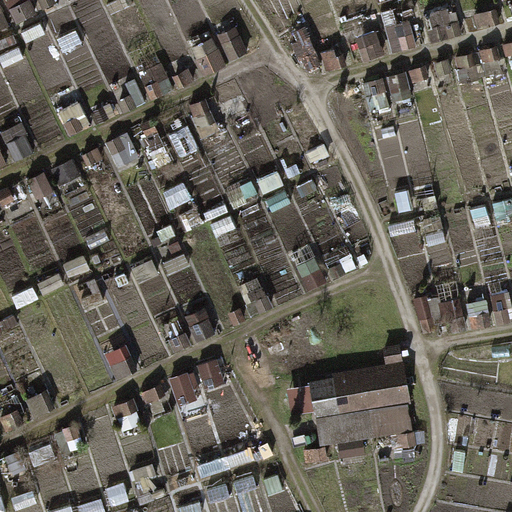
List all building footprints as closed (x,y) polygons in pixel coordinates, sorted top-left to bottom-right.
[(35,0),(6,0),(15,19),(39,8),(35,0)] [(104,0),(84,0),(80,2),(83,10),(104,1),(104,0)] [(434,41),(465,32),(456,1),(424,11),(434,41)] [(474,28),(501,20),(497,5),(469,14),(474,28)] [(101,6),(81,15),(86,26),(106,17),(101,6)] [(5,9),(0,11),(0,29),(12,24),(5,9)] [(403,49),(421,43),(413,16),(394,22),(403,49)] [(356,62),(388,52),(378,22),(347,32),(356,62)] [(305,72),(321,67),(309,28),(293,33),(305,72)] [(243,29),(225,37),(234,56),(251,48),(243,29)] [(215,33),(194,42),(207,71),(228,61),(215,33)] [(328,66),(348,60),(339,33),(319,39),(328,66)] [(15,36),(5,41),(10,53),(21,48),(15,36)] [(499,44),(481,49),(487,72),(505,67),(499,44)] [(476,50),(455,56),(461,78),(481,73),(476,50)] [(451,57),(435,61),(439,76),(454,72),(451,57)] [(33,61),(9,72),(15,84),(39,74),(33,61)] [(191,64),(175,71),(182,85),(198,78),(191,64)] [(430,64),(413,68),(419,94),(436,89),(430,64)] [(262,65),(243,74),(257,106),(277,97),(262,65)] [(409,70),(389,75),(395,102),(416,97),(409,70)] [(168,71),(148,80),(154,94),(174,85),(168,71)] [(384,74),(363,79),(372,114),(393,109),(384,74)] [(236,79),(217,87),(230,116),(250,108),(236,79)] [(357,80),(342,84),(345,95),(360,91),(357,80)] [(140,81),(118,91),(126,108),(148,98),(140,81)] [(208,94),(188,103),(203,134),(222,125),(208,94)] [(114,101),(103,106),(108,117),(119,112),(114,101)] [(82,111),(65,119),(71,132),(88,124),(82,111)] [(154,117),(145,121),(156,146),(165,142),(154,117)] [(25,121),(4,131),(16,158),(37,148),(25,121)] [(190,124),(176,130),(186,154),(200,148),(190,124)] [(124,134),(110,140),(118,160),(133,153),(124,134)] [(1,145),(0,145),(0,165),(9,162),(1,145)] [(100,146),(82,154),(90,170),(108,163),(100,146)] [(304,150),(280,161),(288,179),(312,168),(304,150)] [(75,157),(54,166),(61,180),(81,171),(75,157)] [(51,209),(63,203),(47,166),(34,172),(51,209)] [(280,168),(259,177),(265,189),(285,180),(280,168)] [(458,178),(441,182),(444,192),(461,188),(458,178)] [(14,185),(2,190),(7,201),(18,196),(14,185)] [(434,185),(419,189),(423,206),(438,203),(434,185)] [(241,186),(227,192),(234,206),(247,199),(241,186)] [(194,190),(167,202),(180,231),(207,219),(194,190)] [(411,190),(393,194),(397,211),(415,207),(411,190)] [(511,195),(494,199),(500,225),(511,221),(511,195)] [(488,202),(473,206),(477,225),(493,221),(488,202)] [(443,213),(425,217),(432,246),(449,242),(443,213)] [(417,218),(390,224),(393,236),(419,230),(417,218)] [(469,220),(454,223),(458,241),(473,238),(469,220)] [(108,229),(86,239),(90,247),(112,237),(108,229)] [(352,252),(342,256),(349,270),(358,266),(352,252)] [(82,254),(67,261),(73,275),(89,268),(82,254)] [(324,264),(303,273),(310,289),(331,280),(324,264)] [(97,277),(78,285),(88,306),(106,297),(97,277)] [(271,286),(248,297),(255,315),(279,304),(271,286)] [(158,288),(147,292),(152,303),(163,298),(158,288)] [(511,288),(492,293),(498,321),(511,318),(511,288)] [(26,291),(13,297),(16,306),(30,300),(26,291)] [(437,292),(417,296),(425,333),(445,329),(437,292)] [(464,297),(444,302),(448,318),(468,314),(464,297)] [(486,298),(470,302),(476,326),(492,322),(486,298)] [(241,304),(228,309),(235,324),(247,319),(241,304)] [(206,305),(186,314),(199,341),(219,332),(206,305)] [(186,329),(168,337),(175,352),(193,344),(186,329)] [(403,340),(384,343),(386,354),(405,351),(403,340)] [(511,342),(498,345),(500,360),(511,357),(511,342)] [(129,353),(111,361),(118,376),(136,368),(129,353)] [(224,354),(202,362),(207,377),(230,369),(224,354)] [(390,363),(308,376),(319,440),(335,437),(340,469),(368,464),(363,433),(400,427),(390,363)] [(192,373),(174,377),(181,405),(199,400),(192,373)] [(164,379),(143,389),(153,411),(175,402),(164,379)] [(51,386),(24,398),(33,417),(60,405),(51,386)] [(136,393),(111,403),(116,416),(141,405),(136,393)] [(20,405),(0,413),(8,429),(27,421),(20,405)] [(77,421),(63,425),(71,450),(85,446),(77,421)] [(52,439),(29,449),(36,464),(58,454),(52,439)] [(252,467),(237,471),(240,482),(255,478),(252,467)] [(263,492),(242,498),(246,511),(252,511),(267,508),(263,492)] [(171,511),(168,500),(144,508),(145,511),(171,511)]
